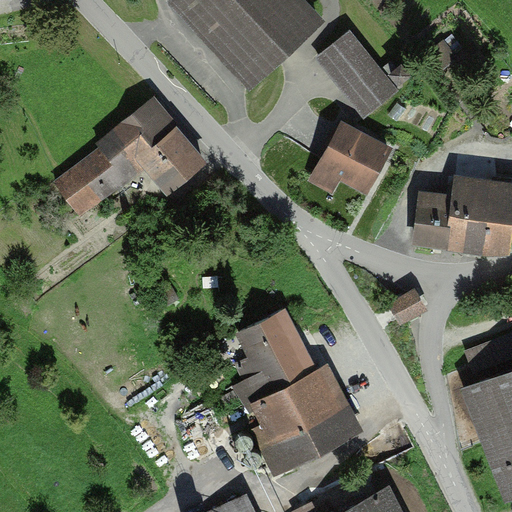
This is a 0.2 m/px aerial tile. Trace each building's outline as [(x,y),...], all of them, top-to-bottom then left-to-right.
[(318,24),(294,0),(183,0),(263,79),(318,24)] [(395,95),(343,32),(314,55),(367,119),(395,95)] [(152,97),(51,179),(82,217),(141,169),(162,195),(204,161),(152,97)] [(384,152),(332,125),(309,171),(361,197),(384,152)] [(409,179),(402,247),(501,256),(508,188),(409,179)] [(411,288),(384,303),(397,326),(424,310),(411,288)] [(228,387),(275,474),(355,432),(287,304),(232,333),(253,373),(228,387)] [(511,365),(451,388),(493,500),(511,493),(511,365)] [(197,387),(161,404),(185,452),(221,435),(197,387)] [(390,511),(376,484),(319,511),(252,511),(245,498),(217,511),(390,511)]
